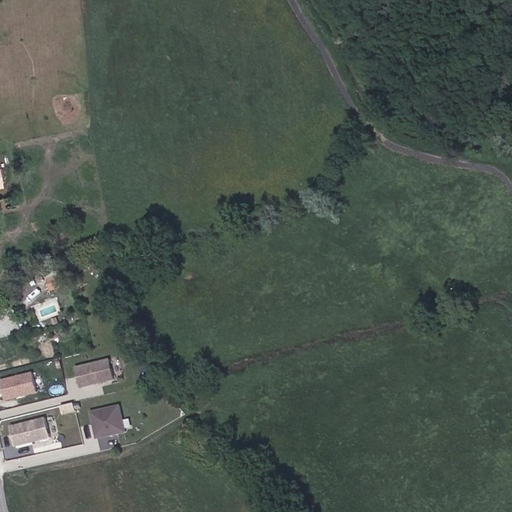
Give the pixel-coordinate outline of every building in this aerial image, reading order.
[(64,286),(61,276),(48,280),(51,290),(64,286)] [(115,380),(110,359),(76,368),(80,388),(115,380)] [(163,370),(159,362),(151,366),(155,374),(163,370)] [(32,372),(0,380),(5,400),(38,392),(32,372)] [(74,403),(61,406),(63,414),(76,411),(74,403)] [(121,407),(93,415),(101,442),(108,439),(109,441),(129,435),(121,407)] [(50,437),(45,418),(10,427),(14,447),(50,437)]
